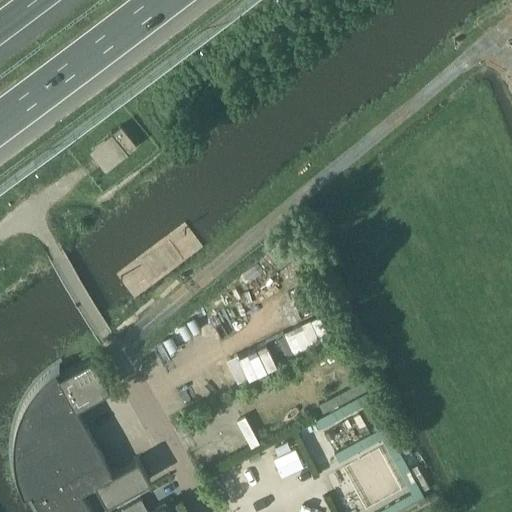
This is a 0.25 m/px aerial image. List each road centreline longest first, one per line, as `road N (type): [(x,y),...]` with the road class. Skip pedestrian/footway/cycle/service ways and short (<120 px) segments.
road 1 (residential): [(204,511),(101,334)]
road 2 (motorway): [(0,119),(158,0)]
